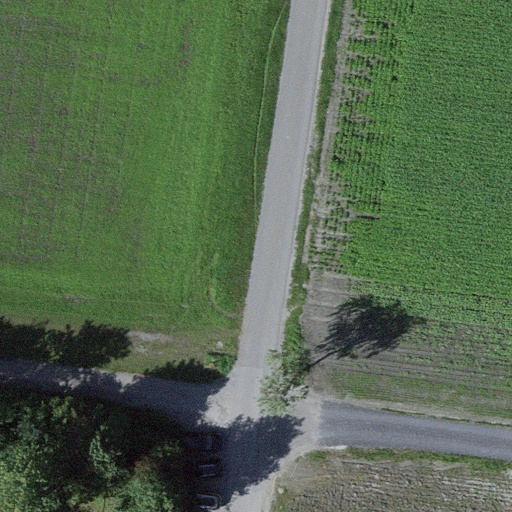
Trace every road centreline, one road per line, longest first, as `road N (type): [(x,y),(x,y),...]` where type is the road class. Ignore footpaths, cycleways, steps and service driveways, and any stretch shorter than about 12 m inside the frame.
road 1 (track): [(0,372),(511,443)]
road 2 (residential): [(323,0),(256,511)]
